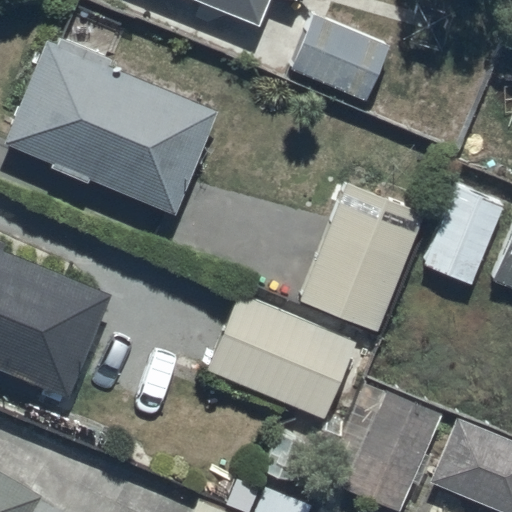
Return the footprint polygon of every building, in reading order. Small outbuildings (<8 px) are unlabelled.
[(213,0),(252,16),(258,0),(213,0)] [(310,7),(286,58),(358,92),(382,40),(310,7)] [(212,101),(40,32),(1,137),(170,205),(212,101)] [(423,58),(395,111),(442,133),(468,78),(423,58)] [(421,205),(345,174),(295,296),(371,327),(421,205)] [(500,196),(443,175),(412,259),(469,280),(500,196)] [(511,213),(487,276),(511,285),(511,213)] [(107,284),(0,242),(0,362),(66,388),(107,284)] [(350,333),(259,295),(257,302),(232,291),(203,361),(318,409),(350,333)] [(438,406),(359,372),(318,469),(397,502),(438,406)] [(511,434),(451,409),(425,471),(511,507),(511,434)] [(0,511),(19,511),(35,485),(0,464),(0,511)] [(246,511),(194,490),(184,511),(246,511)]
